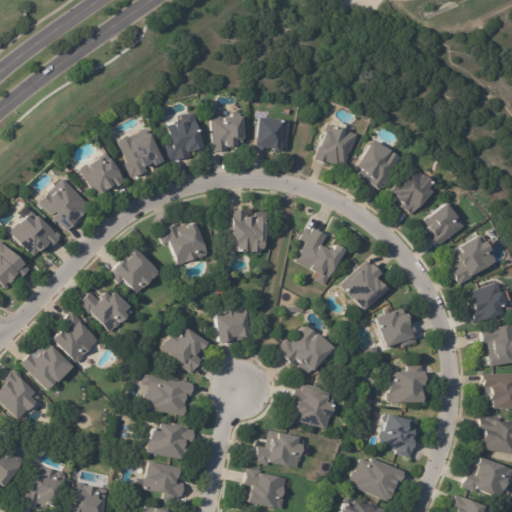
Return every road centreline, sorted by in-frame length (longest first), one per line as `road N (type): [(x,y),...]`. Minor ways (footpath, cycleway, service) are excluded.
road 1 (residential): [(0,344),(116,232),(155,206),(246,183),(332,198),(372,223),(416,269),(452,350),(454,423),(420,511)]
road 2 (tertiary): [(0,112),(160,0)]
road 3 (residential): [(205,511),(238,383)]
